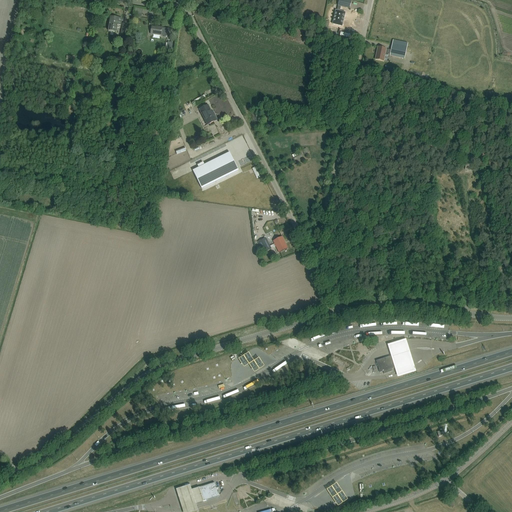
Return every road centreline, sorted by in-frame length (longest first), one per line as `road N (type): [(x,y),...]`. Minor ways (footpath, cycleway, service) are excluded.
road 1 (motorway): [(511,351),(0,510)]
road 2 (motorway): [(46,511),(511,367)]
road 3 (unclassified): [(0,482),(60,448),(158,368),(340,312)]
road 4 (unclassified): [(313,262),(184,4)]
road 5 (unclassified): [(313,262),(370,0)]
road 6 (unclassified): [(340,312),(410,306),(511,318)]
road 7 (track): [(511,108),(355,67)]
